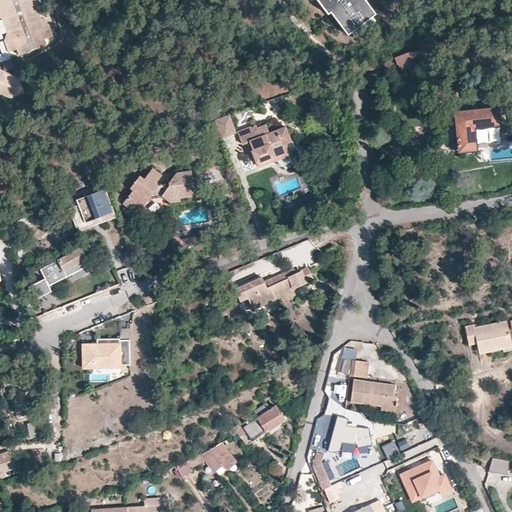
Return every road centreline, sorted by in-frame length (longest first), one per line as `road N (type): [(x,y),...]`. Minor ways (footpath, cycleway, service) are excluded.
road 1 (residential): [(34,333),(257,250),(365,224)]
road 2 (residential): [(375,321),(407,360),(484,511)]
road 3 (residential): [(277,511),(289,496),(337,330)]
road 4 (residential): [(365,224),(511,200)]
road 5 (residential): [(358,83),(365,224)]
road 6 (unknown): [(257,250),(230,122)]
